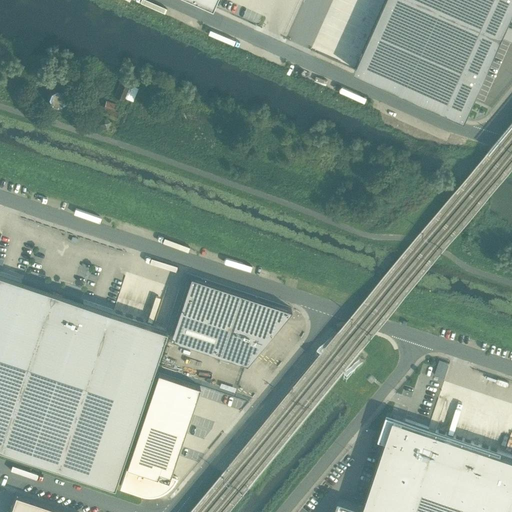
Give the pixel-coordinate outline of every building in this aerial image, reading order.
[(511,0),(385,0),(354,69),(465,119),(502,36),(511,40),(511,0)] [(123,99),(130,83),(121,79),(114,95),(123,99)] [(65,104),(67,97),(64,90),(61,88),(63,83),(56,80),(53,87),(49,89),(46,97),(49,104),(57,107),(65,104)] [(115,119),(118,111),(114,110),(116,103),(106,100),(104,106),(96,103),(94,111),(115,119)] [(0,271),(0,445),(113,484),(162,340),(166,327),(0,271)] [(191,274),(170,336),(246,362),(291,308),(191,274)] [(439,359),(435,373),(444,376),(449,362),(439,359)] [(158,372),(119,485),(144,493),(148,493),(153,493),(158,492),(162,490),(166,488),(169,485),(172,481),(175,478),(176,476),(170,474),(200,385),(158,372)] [(366,377),(372,382),(373,381),(375,379),(375,378),(369,373),(366,377)] [(339,498),(334,511),(478,511),(499,450),(394,415),(363,507),(339,498)] [(511,511),(511,454),(499,450),(478,511),(511,511)] [(72,511),(15,493),(8,511),(72,511)]
